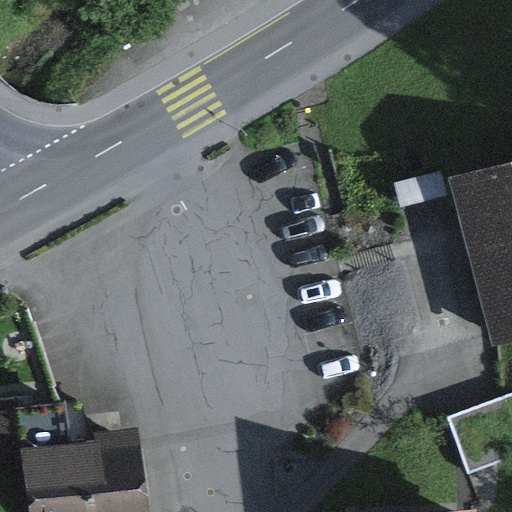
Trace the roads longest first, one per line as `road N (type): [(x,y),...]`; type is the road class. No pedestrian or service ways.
road 1 (residential): [(137,136),(181,224),(189,269),(197,511)]
road 2 (secondary): [(137,136),(359,0)]
road 3 (secondary): [(9,207),(137,136)]
